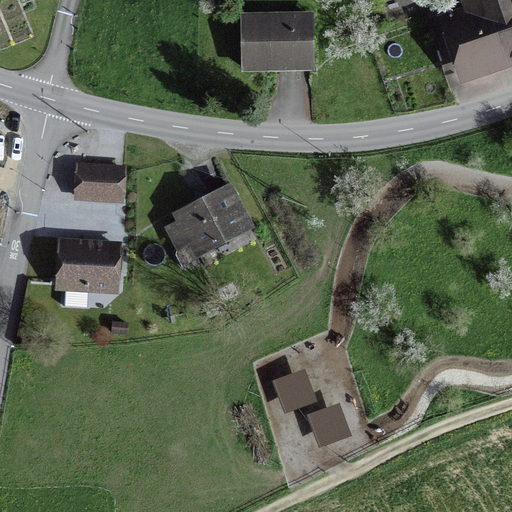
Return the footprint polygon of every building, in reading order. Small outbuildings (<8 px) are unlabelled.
[(511,0),(480,0),(480,1),(482,0),(488,14),(472,19),(468,8),(446,16),(465,70),(511,54),(511,0)] [(267,69),(267,63),(310,63),(309,18),(241,19),(242,70),(267,69)] [(77,168),(75,198),(120,201),(122,171),(77,168)] [(247,228),(228,190),(176,216),(196,255),(247,228)] [(63,245),(60,288),(114,291),(116,248),(63,245)]
